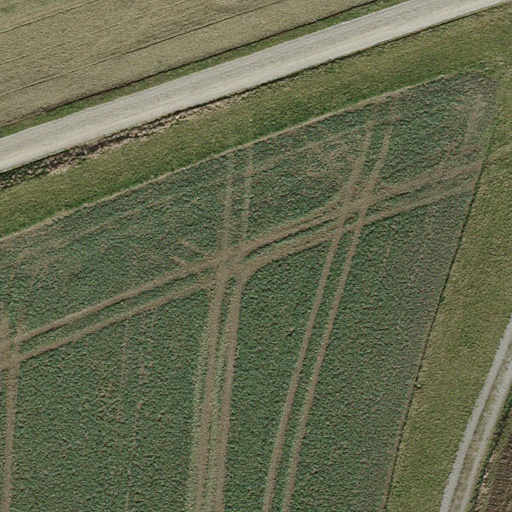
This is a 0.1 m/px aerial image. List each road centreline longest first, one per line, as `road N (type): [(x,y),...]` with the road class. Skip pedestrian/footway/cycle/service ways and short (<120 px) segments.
road 1 (track): [(0,153),(473,0)]
road 2 (track): [(464,511),(511,385)]
